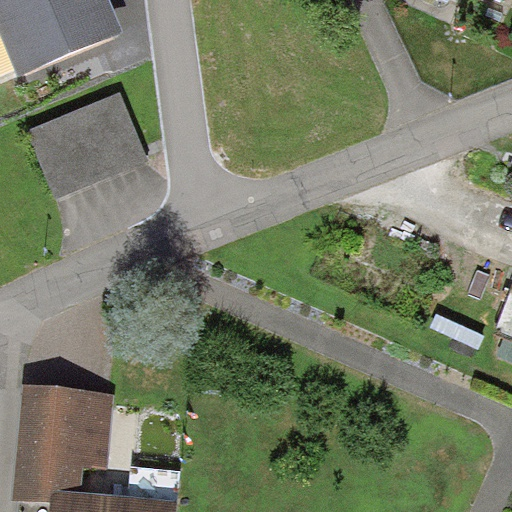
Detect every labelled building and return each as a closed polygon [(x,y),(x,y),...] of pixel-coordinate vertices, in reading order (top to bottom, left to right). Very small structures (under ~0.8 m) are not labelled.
[(0,0),(0,36),(18,79),(125,34),(111,0),(0,0)] [(121,98),(32,132),(56,193),(145,159),(121,98)] [(511,293),(497,334),(511,339),(511,293)] [(61,494),(105,498),(114,394),(23,386),(13,505),(19,505),(49,507),(61,494)] [(49,507),(19,505),(18,511),(176,511),(180,477),(134,473),(132,500),(105,498),(61,494),(49,507)]
